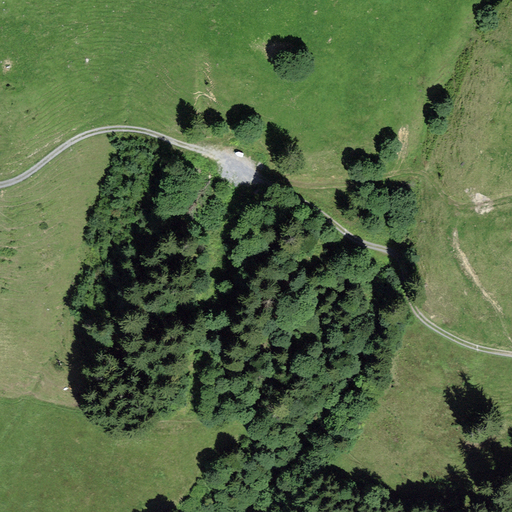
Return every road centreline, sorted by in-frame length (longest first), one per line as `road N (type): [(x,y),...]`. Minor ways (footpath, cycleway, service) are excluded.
road 1 (track): [(511,353),(470,345),(434,326),(410,300),(397,251),(361,242),(257,179),(155,134),(118,128),(84,135),(0,185)]
road 2 (track): [(257,179),(329,184),(418,170),(454,205),(511,197)]
